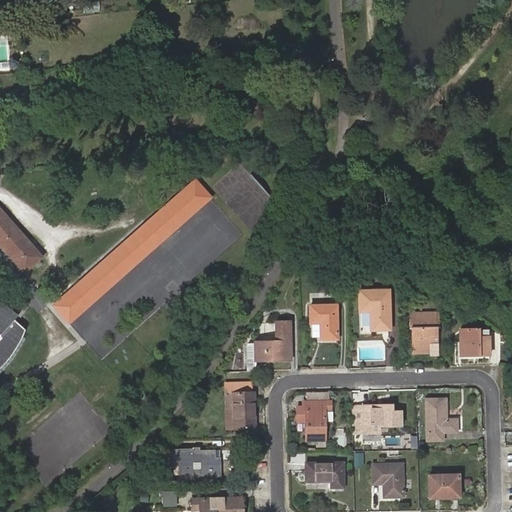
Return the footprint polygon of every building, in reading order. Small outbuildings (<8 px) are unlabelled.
[(242,163),(216,185),(244,218),(270,196),(242,163)] [(194,182),(54,308),(70,326),(210,199),(194,182)] [(0,210),(0,246),(26,275),(44,259),(0,210)] [(356,289),(356,310),(368,310),(368,329),(387,328),(386,289),(356,289)] [(0,367),(1,367),(7,360),(16,348),(21,338),(25,330),(17,323),(15,325),(12,323),(14,320),(18,316),(0,302),(0,367)] [(307,305),(308,322),(318,322),(318,338),(335,337),(334,304),(307,305)] [(418,334),(408,334),(409,353),(411,353),(411,350),(433,350),(434,353),(436,352),(435,333),(432,333),(431,326),(435,326),(437,326),(436,314),(406,315),(407,327),(408,327),(418,327),(418,334)] [(252,341),(253,360),(288,358),(287,320),(273,320),(274,340),(252,341)] [(457,327),(458,354),(487,353),(486,334),(476,334),(476,327),(457,327)] [(229,394),(231,429),(252,428),(251,393),(249,393),(248,383),(221,384),(222,394),(229,394)] [(223,429),(231,429),(229,394),(222,394),(223,429)] [(424,399),(425,439),(441,439),(440,430),(455,430),(454,418),(444,418),(443,398),(424,399)] [(304,402),(305,441),(325,440),(323,401),(304,402)] [(376,408),(376,404),(360,405),(361,432),(377,432),(377,423),(380,423),(380,424),(397,424),(396,410),(390,410),(390,404),(380,404),(379,408),(376,408)] [(191,454),(191,452),(191,450),(165,451),(165,462),(177,462),(178,480),(199,480),(198,470),(204,470),(204,472),(207,473),(211,472),(211,470),(217,470),(216,459),(207,460),(207,452),(197,452),(197,453),(191,454)] [(303,463),(303,482),(329,481),(329,488),(342,487),(341,462),(303,463)] [(370,464),(370,482),(384,481),(385,497),(401,497),(400,463),(370,464)] [(217,479),(217,470),(211,470),(211,472),(207,473),(207,480),(217,479)] [(426,474),(427,497),(457,496),(456,473),(426,474)] [(197,511),(239,511),(239,499),(190,500),(190,511),(197,511)]
